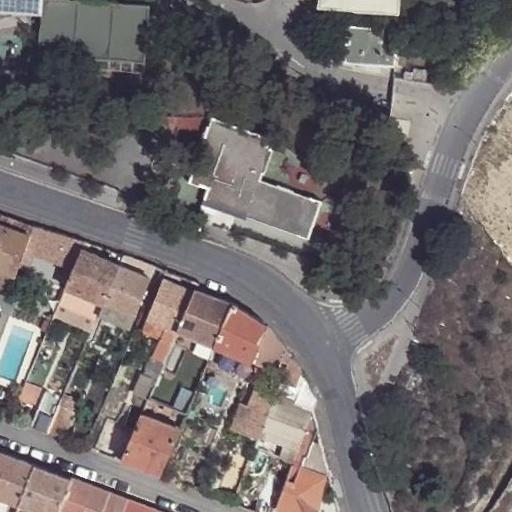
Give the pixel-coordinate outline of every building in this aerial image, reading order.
[(0,0),(0,10),(41,14),(42,0),(0,0)] [(42,0),(41,14),(38,54),(144,61),(149,4),(98,0),(42,0)] [(397,26),(345,23),(342,61),(394,64),(397,26)] [(273,138),(212,117),(189,181),(207,188),(202,204),(246,219),(247,215),(307,237),(320,200),(260,179),(273,138)] [(87,242),(0,212),(0,224),(30,235),(23,254),(33,257),(46,261),(46,259),(76,268),(84,250),(87,242)] [(30,235),(0,224),(0,290),(9,293),(18,268),(23,254),(30,235)] [(121,264),(84,250),(76,268),(66,289),(103,304),(104,302),(121,264)] [(33,257),(23,254),(18,268),(29,272),(33,257)] [(151,277),(121,264),(104,302),(135,315),(151,277)] [(178,330),(194,292),(162,281),(146,319),(163,326),(159,336),(149,359),(164,364),(178,330)] [(103,304),(66,289),(60,305),(97,321),(96,318),(98,315),(103,304)] [(234,303),(195,290),(194,292),(178,330),(215,346),(234,303)] [(104,302),(103,304),(98,315),(130,328),(135,315),(104,302)] [(252,316),(234,303),(215,346),(252,362),(268,325),(252,316)] [(91,333),(97,321),(60,305),(54,317),(91,333)] [(163,326),(146,319),(141,329),(159,336),(163,326)] [(284,344),(268,325),(252,362),(251,365),(275,375),(282,359),(280,358),(284,344)] [(292,355),(284,344),(280,358),(282,359),(289,361),(292,355)] [(252,362),(215,346),(209,360),(245,378),(251,365),(252,362)] [(317,400),(292,355),(289,361),(279,385),(289,389),(286,396),(277,393),(275,396),(261,432),(286,441),(280,453),(294,458),(314,408),(317,400)] [(149,398),(157,380),(142,374),(134,392),(149,398)] [(41,390),(25,383),(18,399),(34,405),(41,390)] [(277,393),(278,389),(269,386),(266,393),(275,396),(277,393)] [(275,396),(266,393),(258,389),(250,407),(241,431),(259,437),(261,432),(275,396)] [(46,390),(32,426),(48,432),(56,412),(63,397),(46,390)] [(82,397),(66,390),(63,397),(56,412),(48,432),(66,439),(74,419),(72,418),(82,397)] [(157,400),(149,398),(146,403),(155,407),(157,400)] [(241,431),(250,407),(241,404),(232,427),(241,431)] [(319,429),(314,408),(294,458),(286,481),(277,505),(289,510),(288,511),(340,511),(336,496),(319,501),(326,472),(329,472),(321,441),(316,439),(319,429)] [(142,414),(122,460),(160,474),(180,428),(142,414)] [(286,441),(261,432),(259,437),(256,445),(280,453),(286,441)] [(263,452),(255,449),(247,466),(256,470),(263,452)] [(0,496),(20,504),(36,465),(0,450),(0,496)] [(37,511),(58,511),(72,479),(36,465),(20,504),(16,511),(37,511)] [(270,475),(255,511),(257,511),(273,511),(277,505),(286,481),(270,475)] [(58,511),(124,511),(129,500),(72,479),(58,511)] [(0,511),(16,511),(20,504),(0,496),(0,511)] [(159,511),(129,500),(124,511),(159,511)]
